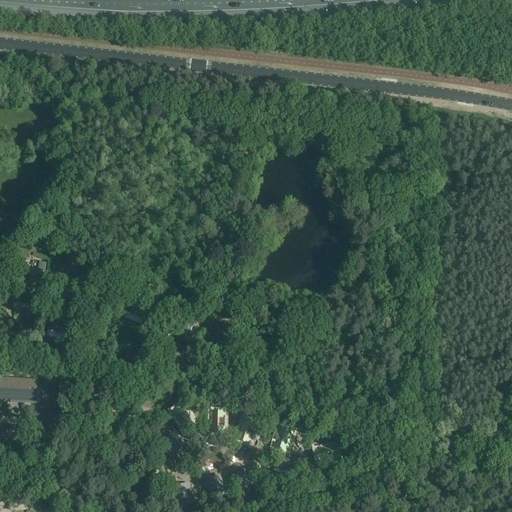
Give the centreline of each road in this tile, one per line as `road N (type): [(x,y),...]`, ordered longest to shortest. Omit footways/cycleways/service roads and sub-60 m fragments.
road 1 (tertiary): [(511,105),(0,38)]
road 2 (track): [(270,511),(401,464),(511,455)]
road 3 (unknown): [(133,511),(131,413),(71,375),(0,367)]
